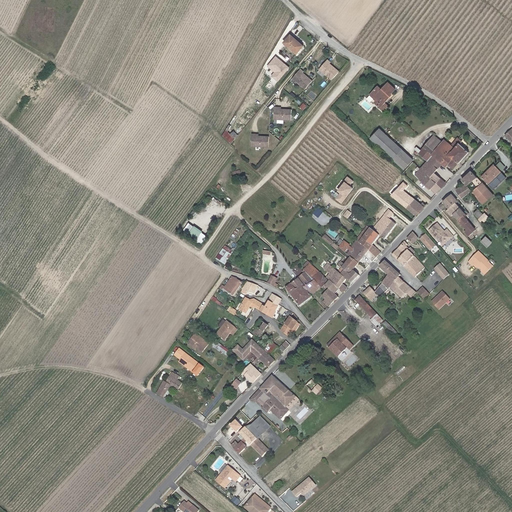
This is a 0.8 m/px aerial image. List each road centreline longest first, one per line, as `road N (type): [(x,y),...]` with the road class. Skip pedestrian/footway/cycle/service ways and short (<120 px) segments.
road 1 (track): [(363,60),(226,215),(201,255)]
road 2 (tertiary): [(386,254),(213,431)]
road 3 (track): [(0,118),(38,152),(201,255)]
road 4 (unclassified): [(300,15),(330,41),(430,94),(490,143)]
road 5 (tertiary): [(490,143),(386,254)]
